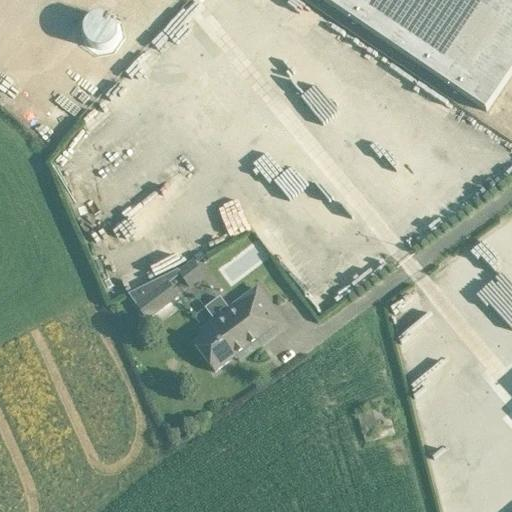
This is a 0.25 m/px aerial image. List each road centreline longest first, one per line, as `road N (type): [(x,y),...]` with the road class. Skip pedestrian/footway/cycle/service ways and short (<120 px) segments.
road 1 (unclassified): [(344,327),(511,200)]
road 2 (unknown): [(511,394),(416,273)]
